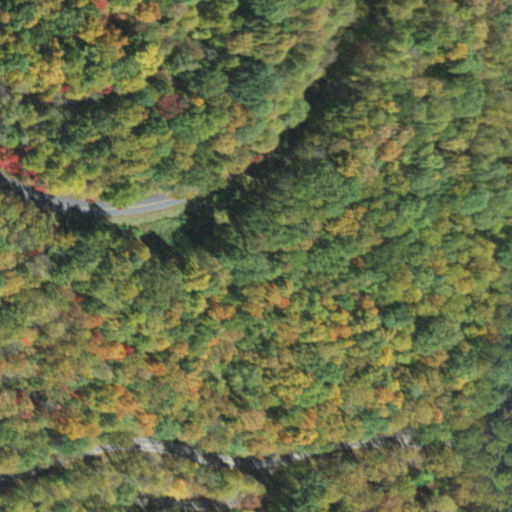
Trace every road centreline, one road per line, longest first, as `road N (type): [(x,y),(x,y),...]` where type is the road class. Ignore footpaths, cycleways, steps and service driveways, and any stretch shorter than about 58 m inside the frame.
road 1 (residential): [(511,404),(478,430),(441,439),(336,442),(246,460),(124,442),(0,475)]
road 2 (secondary): [(0,175),(87,206),(140,205),(219,177),(247,159),(291,109),(340,0)]
road 3 (residential): [(0,89),(50,101),(104,88),(146,56),(175,0)]
road 4 (residential): [(272,458),(268,473),(235,500),(134,499),(106,511)]
